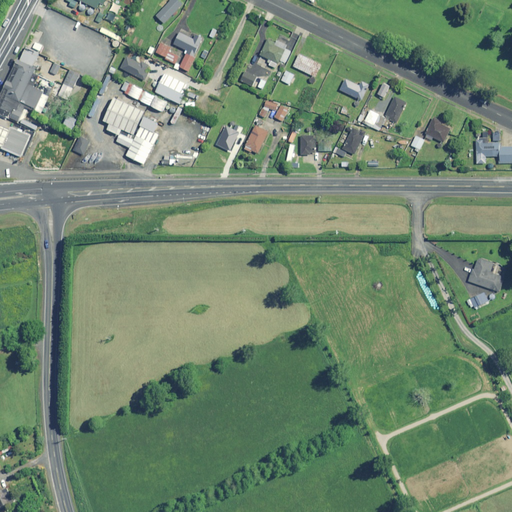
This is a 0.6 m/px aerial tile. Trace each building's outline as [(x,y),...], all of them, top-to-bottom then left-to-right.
[(109,0),(81,0),(99,9),(101,3),(106,6),(109,0)] [(179,0),(175,0),(158,17),(166,25),(185,5),(179,0)] [(87,15),(88,15),(89,16),(90,16),(91,16),(92,16),(93,16),(93,15),(94,15),(94,14),(95,13),(95,12),(94,11),(94,10),(93,9),(92,8),(91,8),(90,8),(89,8),(89,9),(88,9),(88,10),(87,10),(87,11),(87,12),(87,13),(87,14),(87,15)] [(267,12),(264,19),(270,22),(274,15),(267,12)] [(132,23),(126,20),(122,29),(128,31),(132,23)] [(196,41),(181,33),(175,45),(190,53),(182,68),(191,73),(197,59),(195,58),(205,40),(198,36),(196,41)] [(270,40),(262,56),(281,65),(287,51),(277,46),(278,44),(270,40)] [(174,49),(163,43),(158,54),(169,59),(171,53),(174,49)] [(16,68),(21,70),(14,84),(10,81),(6,89),(11,91),(8,97),(9,97),(0,114),(11,119),(20,123),(25,113),(20,111),(22,106),(37,113),(46,93),(36,88),(41,77),(36,74),(39,69),(36,67),(42,54),(29,48),(22,61),(20,60),(16,68)] [(181,57),(171,53),(169,59),(168,60),(177,65),(181,57)] [(302,55),(296,67),(318,78),(324,66),(302,55)] [(143,64),(129,58),(123,69),(147,81),(150,75),(147,73),(151,66),(144,63),(143,64)] [(61,65),(54,62),(50,72),(57,75),(61,65)] [(80,74),(70,69),(63,84),(73,88),(80,74)] [(260,78),(246,72),(242,81),(255,87),(260,78)] [(288,72),(283,81),(291,85),(296,76),(288,72)] [(194,88),(167,75),(158,94),(185,106),(194,88)] [(359,85),(344,78),(339,89),(361,99),(368,84),(361,81),(359,85)] [(143,90),(128,83),(124,93),(138,99),(143,90)] [(390,87),(383,83),(381,88),(377,86),(374,92),(384,98),(390,87)] [(103,85),(93,105),(97,107),(107,88),(103,85)] [(167,103),(145,92),(141,101),(163,112),(167,103)] [(406,102),(394,96),(386,113),(390,116),(389,119),(396,123),(406,102)] [(150,114),(117,98),(106,122),(138,138),(150,114)] [(278,104),(266,100),(265,107),(276,110),(278,104)] [(280,105),(274,117),(281,120),(288,108),(280,105)] [(379,114),(370,109),(364,120),(373,125),(379,114)] [(433,117),(425,133),(443,142),(450,129),(440,123),(441,121),(433,117)] [(80,122),(75,119),(70,129),(75,132),(80,122)] [(10,129),(0,124),(0,144),(3,146),(10,129)] [(255,125),(245,145),(252,148),(251,150),(257,153),(268,131),(255,125)] [(30,135),(11,127),(10,129),(3,146),(2,148),(21,156),(30,135)] [(229,127),(220,146),(232,152),(242,134),(229,127)] [(359,130),(352,127),(342,148),(354,154),(363,137),(357,134),(359,130)] [(289,135),(283,133),(279,142),(285,144),(289,135)] [(134,140),(121,134),(117,142),(130,148),(134,140)] [(315,135),(300,135),(300,154),(310,154),(310,152),(315,152),(315,135)] [(424,140),(415,135),(411,145),(419,149),(424,140)] [(90,141),(80,136),(73,150),(84,155),(90,141)] [(159,147),(140,137),(131,155),(151,164),(159,147)] [(487,139),(476,139),(476,163),(485,163),(485,155),(498,155),(499,163),(511,163),(511,145),(499,146),(499,142),(488,142),(487,139)] [(493,263),(478,258),(474,270),(473,269),(468,281),(498,292),(503,277),(489,273),(493,263)] [(485,292),(467,300),(469,306),(474,304),(475,308),(489,301),(485,292)] [(0,506),(13,500),(6,486),(0,489),(0,506)]
